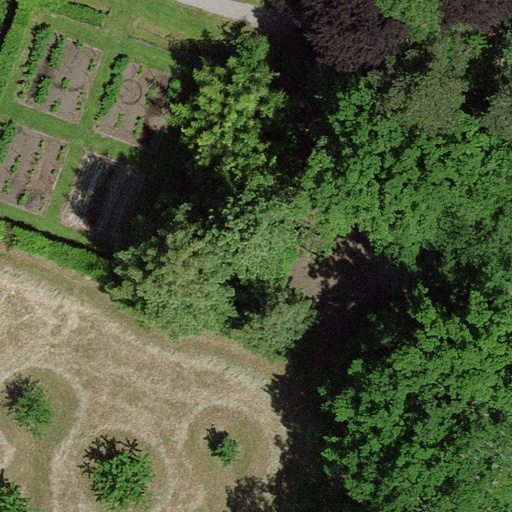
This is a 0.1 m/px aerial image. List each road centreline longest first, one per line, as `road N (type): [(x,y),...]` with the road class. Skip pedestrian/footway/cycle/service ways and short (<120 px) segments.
road 1 (track): [(511,304),(370,267),(327,229),(308,168),(333,34)]
road 2 (unclassified): [(468,511),(511,366)]
